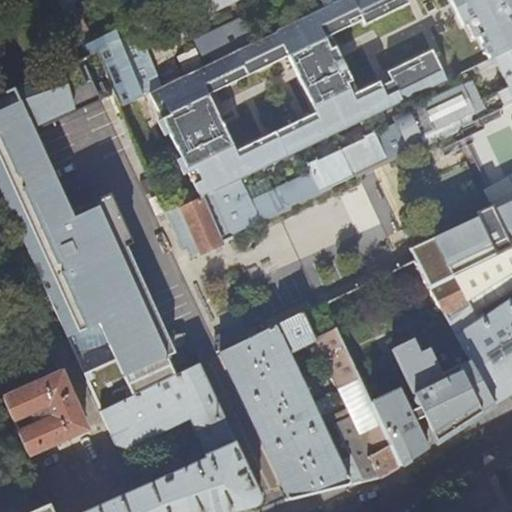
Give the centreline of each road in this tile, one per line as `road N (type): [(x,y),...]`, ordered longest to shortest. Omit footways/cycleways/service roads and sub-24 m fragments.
road 1 (unknown): [(208,357),(383,244)]
road 2 (residential): [(364,511),(395,504),(511,429)]
